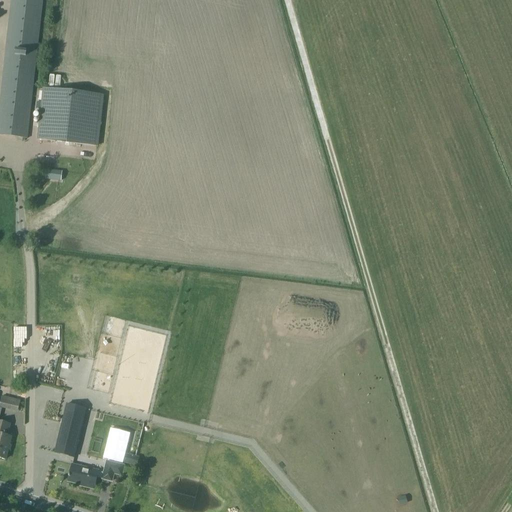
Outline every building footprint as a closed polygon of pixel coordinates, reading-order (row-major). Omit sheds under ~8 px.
[(0,136),(29,140),(43,0),(10,0),(0,95),(0,136)] [(96,147),(102,96),(51,90),(50,90),(48,90),(46,90),(43,89),(37,140),(96,147)] [(47,170),(45,180),(61,182),(62,172),(47,170)] [(146,390),(155,399),(161,392),(152,383),(146,390)] [(0,407),(18,411),(20,402),(2,397),(0,407)] [(86,410),(66,405),(54,455),(74,459),(86,410)] [(0,459),(5,461),(11,438),(6,437),(9,426),(0,423),(0,459)] [(99,473),(99,472),(72,466),(68,483),(83,487),(82,488),(94,491),(97,479),(102,480),(112,483),(114,475),(122,477),(124,467),(107,463),(104,474),(99,473)]
